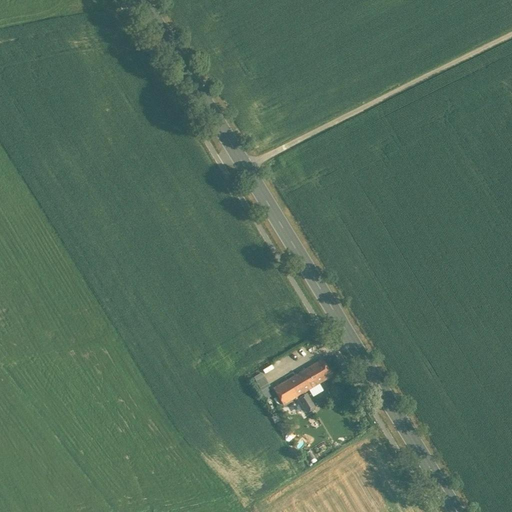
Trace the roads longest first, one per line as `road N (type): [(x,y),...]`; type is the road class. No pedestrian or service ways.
road 1 (primary): [(141,0),(454,511)]
road 2 (track): [(244,168),(511,34)]
